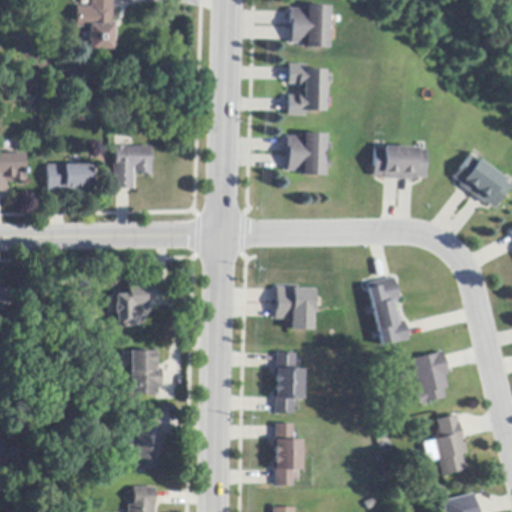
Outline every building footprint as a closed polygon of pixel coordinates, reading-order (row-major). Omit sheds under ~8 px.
[(111,0),(111,9),(112,23),(114,23),(114,27),(111,27),(112,50),(87,50),(87,28),(75,28),(75,7),(89,7),(89,0),(111,0)] [(327,7),(326,49),(301,48),(301,44),(288,44),(289,40),(289,29),(287,29),(287,25),(288,25),(288,24),(289,13),(287,13),(287,9),(302,10),(302,6),(327,7)] [(324,71),(323,112),(303,112),(303,117),(285,116),(285,112),(287,112),(287,101),(285,101),(285,100),(285,96),(295,97),(295,92),(302,92),(302,90),(296,90),(296,85),(286,85),(286,81),(287,81),(287,69),(286,69),(286,65),(305,65),(305,70),(324,71)] [(324,135),(323,176),(297,175),(298,172),(284,172),(285,168),(285,156),(283,156),(283,152),(285,152),(285,141),(284,141),(284,137),(299,137),(299,134),(324,135)] [(128,190),(116,190),(111,190),(111,165),(113,165),(113,150),(112,150),(112,147),(116,147),(131,147),(149,147),(150,166),(150,176),(140,176),(140,173),(133,173),(133,168),(132,168),(132,173),(132,190),(128,190)] [(383,147),(414,148),(415,148),(415,150),(423,150),(424,150),(424,179),(413,179),(413,180),(411,180),(399,180),(396,180),(384,180),(381,180),(381,178),(371,178),(371,167),(372,167),(372,148),(374,148),(382,149),(382,147),(383,147)] [(509,186),(493,210),(484,204),(483,205),(481,203),(471,197),(469,195),(459,188),(457,186),(459,184),(450,178),(456,169),(457,170),(468,155),(471,157),(475,152),(481,156),(478,161),(503,179),(502,181),(509,186)] [(0,192),(0,155),(18,154),(22,154),(23,181),(21,181),(21,182),(11,182),(11,183),(6,183),(6,192),(0,192)] [(63,191),(48,191),(46,191),(46,166),(69,165),(79,165),(90,165),(91,192),(64,192),(64,191),(63,191)] [(404,326),(407,337),(408,340),(381,347),(366,285),(379,282),(390,279),(393,279),(399,302),(391,304),(396,323),(403,321),(404,326)] [(145,285),(145,301),(146,301),(147,307),(147,310),(139,310),(139,326),(116,327),(115,315),(115,304),(115,295),(127,295),(127,284),(145,284),(145,285)] [(313,290),(312,331),(289,330),(290,323),(286,323),(286,320),(273,320),(273,318),(273,317),(274,317),(274,305),(274,303),(275,303),(275,291),(274,291),(274,288),(293,288),(293,289),(313,290)] [(161,373),(161,388),(157,388),(157,395),(155,395),(131,395),(130,372),(129,372),(129,367),(129,353),(129,352),(154,352),(154,369),(161,369),(161,373)] [(443,357),(446,370),(447,376),(444,377),(447,389),(443,390),(445,399),(419,405),(416,394),(416,393),(419,392),(416,377),(412,361),(435,355),(434,354),(441,352),(443,357)] [(302,370),(302,401),(293,401),(293,415),(273,414),(274,412),(274,400),(271,400),(271,391),(274,391),(275,377),(272,377),(272,369),(275,369),(275,368),(275,356),(275,354),(294,355),(294,370),(302,370)] [(160,415),(160,435),(160,453),(156,453),(156,471),(135,471),(135,458),(135,437),(136,415),(160,415)] [(456,417),(457,422),(458,422),(462,439),(463,441),(462,441),(465,454),(462,455),(466,472),(442,478),(437,460),(434,444),(433,441),(440,439),(436,421),(456,416),(456,417)] [(300,441),(300,471),(292,472),(292,487),(274,487),(274,484),(274,472),(274,471),(271,471),(271,463),(274,463),(274,449),(271,449),(271,441),(274,441),(274,440),(274,427),(274,426),(292,425),(292,441),(300,441)] [(153,493),(153,505),(153,511),(126,511),(126,506),(131,506),(131,502),(131,493),(131,488),(153,489),(153,493)] [(473,497),(477,511),(444,511),(442,502),(473,494),(473,497)]
